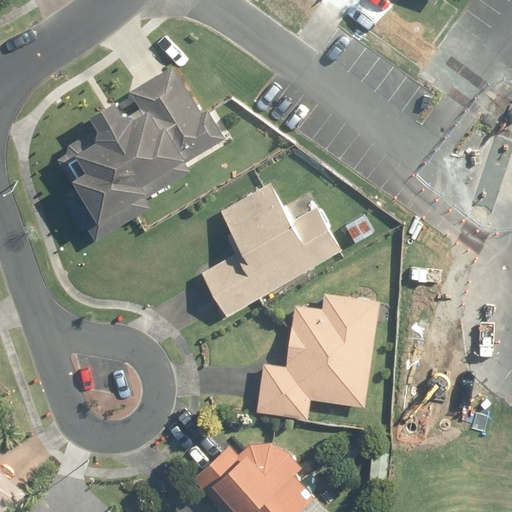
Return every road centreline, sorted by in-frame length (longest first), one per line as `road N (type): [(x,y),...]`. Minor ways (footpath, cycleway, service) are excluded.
road 1 (residential): [(144,420),(117,436),(85,433),(55,381),(43,327)]
road 2 (residential): [(43,327),(138,346),(157,392),(144,420)]
road 3 (residential): [(106,0),(0,78)]
